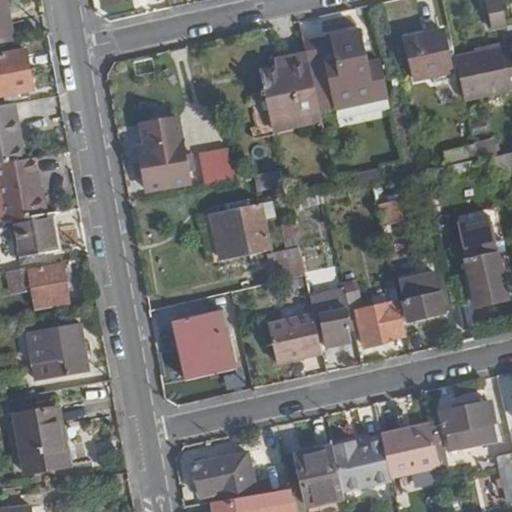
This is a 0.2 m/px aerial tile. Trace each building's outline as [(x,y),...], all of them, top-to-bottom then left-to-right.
[(10,18),(6,0),(0,0),(0,42),(19,40),(15,18),(10,18)] [(507,29),(501,0),(486,3),(492,32),(507,29)] [(389,97),(381,60),(368,63),(361,32),(305,43),(310,64),(312,76),(326,73),(334,109),(389,97)] [(454,74),(445,33),(408,41),(416,81),(434,78),(435,84),(445,82),(444,76),(454,74)] [(511,92),(502,48),(457,58),(467,102),(511,92)] [(0,95),(32,90),(25,51),(0,54),(0,95)] [(312,76),(310,64),(261,74),(270,112),(281,110),(284,122),(321,114),(312,76)] [(0,163),(26,159),(16,103),(0,105),(0,163)] [(187,153),(179,117),(143,124),(148,147),(142,148),(150,190),(192,181),(191,171),(197,169),(194,152),(187,153)] [(479,157),(477,146),(446,153),(448,163),(479,157)] [(234,179),(229,148),(213,151),(213,156),(199,158),(205,185),(234,179)] [(47,214),(36,157),(26,159),(0,163),(0,222),(17,219),(47,214)] [(286,184),(282,168),(256,174),(260,189),(286,184)] [(403,224),(398,201),(382,205),(387,227),(403,224)] [(272,251),(262,203),(215,212),(225,260),(272,251)] [(57,250),(51,213),(47,214),(17,219),(22,255),(57,250)] [(303,265),(300,249),(263,257),(269,284),(306,276),(303,265)] [(422,278),(417,254),(395,260),(408,322),(443,315),(434,276),(422,278)] [(506,301),(496,256),(466,263),(475,307),(506,301)] [(68,301),(62,262),(11,271),(14,294),(32,292),(34,307),(68,301)] [(319,276),(316,262),(303,265),(306,276),(306,278),(319,276)] [(361,302),(356,281),(342,283),(344,291),(347,304),(361,302)] [(397,295),(395,283),(386,285),(389,297),(397,295)] [(195,300),(193,286),(168,291),(171,305),(195,300)] [(348,321),(346,310),(348,310),(347,304),(344,291),(311,298),(314,315),(315,317),(318,316),(325,348),(351,342),(348,330),(352,329),(350,320),(348,321)] [(406,335),(399,302),(358,311),(366,348),(381,345),(381,341),(406,335)] [(232,375),(220,315),(182,321),(191,381),(232,375)] [(315,317),(314,315),(271,324),(279,363),(323,354),(315,317)] [(87,371),(78,324),(27,333),(33,364),(63,359),(65,374),(87,371)] [(498,438),(490,402),(442,413),(447,436),(465,432),(468,444),(498,438)] [(68,466),(61,427),(58,408),(15,415),(25,473),(68,466)] [(443,468),(433,430),(404,437),(402,432),(382,436),(392,478),(443,468)] [(392,478),(382,436),(365,439),(365,444),(333,450),(343,493),(393,483),(392,478)] [(333,450),(332,446),(312,450),(312,456),(296,459),(306,506),(344,498),(343,493),(333,450)] [(258,495),(249,454),(194,465),(199,496),(213,494),(213,501),(258,495)] [(511,501),(511,455),(498,459),(508,502),(511,501)] [(296,511),(293,491),(258,495),(213,501),(214,511),(296,511)]
